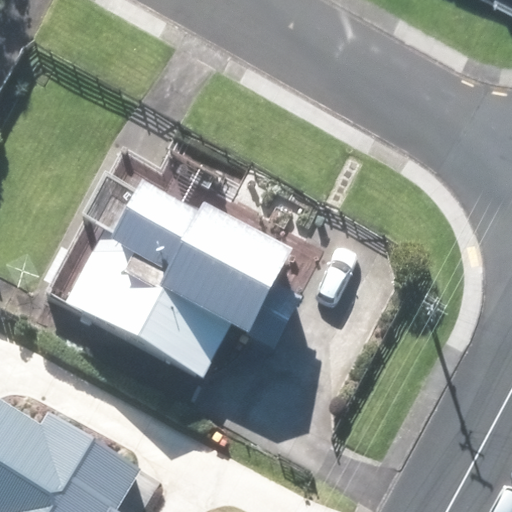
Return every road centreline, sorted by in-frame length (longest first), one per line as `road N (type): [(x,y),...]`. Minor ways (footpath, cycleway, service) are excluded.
road 1 (residential): [(511,168),(212,0)]
road 2 (tertiary): [(511,391),(446,511)]
